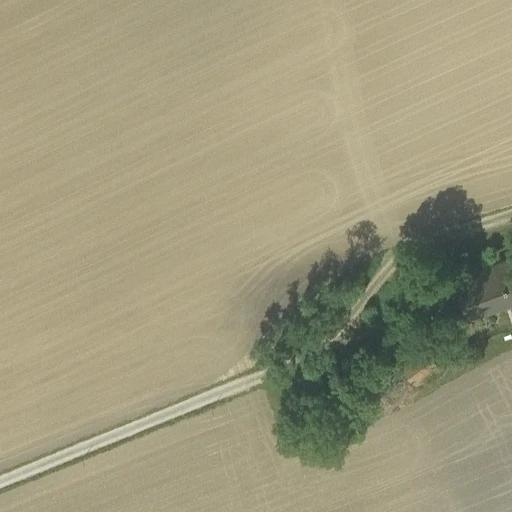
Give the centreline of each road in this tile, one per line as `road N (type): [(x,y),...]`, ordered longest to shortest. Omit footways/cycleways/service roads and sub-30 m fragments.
road 1 (track): [(0,480),(428,309)]
road 2 (track): [(264,376),(294,427),(333,429),(390,412),(511,341)]
